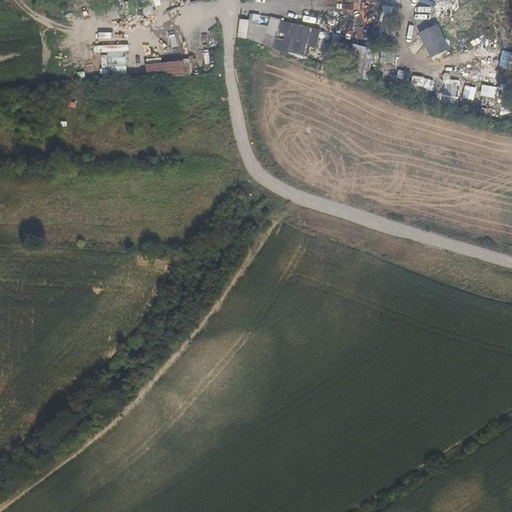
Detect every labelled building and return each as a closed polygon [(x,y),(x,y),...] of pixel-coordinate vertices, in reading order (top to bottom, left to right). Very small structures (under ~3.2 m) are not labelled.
[(250,37),(252,21),(240,20),(239,36),(250,37)] [(441,24),(421,31),(430,58),(450,51),(441,24)] [(370,76),(375,47),(355,44),(350,73),(370,76)] [(126,76),(126,53),(102,53),(102,76),(126,76)] [(147,67),(148,80),(184,77),(183,64),(147,67)]
